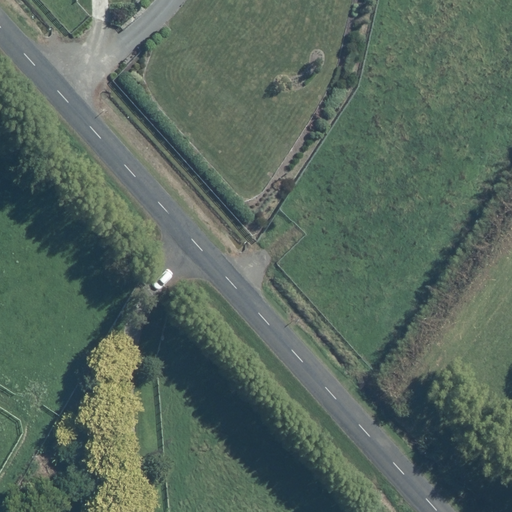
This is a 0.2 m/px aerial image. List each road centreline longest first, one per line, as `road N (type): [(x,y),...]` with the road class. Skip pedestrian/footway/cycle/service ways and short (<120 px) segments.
road 1 (unclassified): [(437,511),(0,26)]
road 2 (unknown): [(195,243),(144,293),(115,371),(121,511)]
